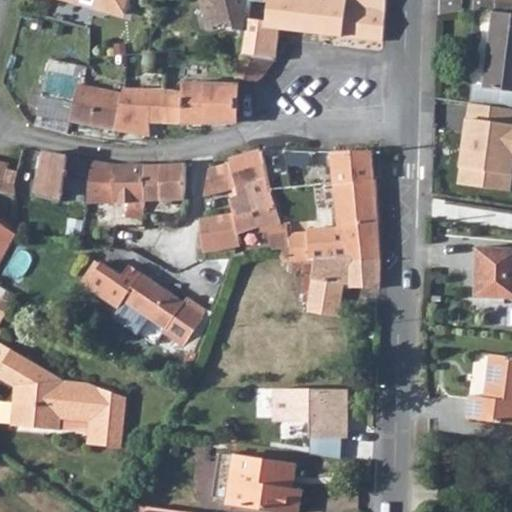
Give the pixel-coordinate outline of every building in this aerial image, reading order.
[(77,0),(80,0),(79,0),(94,0),(93,8),(125,17),(129,0),(77,0)] [(198,0),(201,10),(225,25),(230,24),(233,32),(247,32),(251,4),(251,0),(198,0)] [(251,0),(251,4),(247,32),(243,56),(274,61),(277,38),(278,34),(279,29),(328,35),(381,42),(384,0),(251,0)] [(206,30),(225,25),(201,10),(206,30)] [(511,14),(493,12),(484,88),(511,92),(511,14)] [(274,61),(243,56),(235,79),(242,80),(254,82),(272,68),(274,61)] [(36,115),(69,121),(75,85),(80,85),(83,67),(47,60),(36,115)] [(85,76),(83,86),(85,87),(119,93),(121,88),(122,86),(122,83),(100,79),(85,76)] [(75,85),(69,121),(142,135),(150,136),(148,121),(148,120),(144,120),(143,92),(134,91),(135,79),(123,78),(122,83),(122,86),(121,88),(119,93),(85,87),(83,86),(80,85),(75,85)] [(181,93),(180,122),(181,123),(230,124),(234,124),(236,86),(181,84),(181,93)] [(160,92),(143,92),(144,120),(148,120),(148,121),(162,122),(160,92)] [(181,93),(160,92),(162,122),(180,122),(181,93)] [(511,109),(469,104),(456,185),(510,192),(511,176),(511,109)] [(44,152),(36,193),(61,198),(67,157),(53,155),(44,152)] [(266,152),(261,153),(262,156),(264,162),(279,161),(279,164),(296,165),(296,152),(266,152)] [(285,251),(283,251),(281,253),(280,256),(280,259),(282,262),(287,263),(291,263),(315,261),(316,255),(377,265),(375,223),(377,223),(374,180),(372,180),(370,153),(330,152),(337,228),(318,230),(307,231),(307,227),(288,229),(289,250),(285,251)] [(261,233),(269,233),(272,252),(280,251),(283,251),(285,251),(289,250),(288,229),(288,226),(279,227),(278,221),(279,220),(277,212),(271,192),(271,189),(266,166),(264,162),(262,156),(261,153),(227,162),(229,166),(208,172),(203,197),(235,190),(237,199),(231,200),(232,215),(234,215),(237,234),(252,229),(258,227),(261,233)] [(67,157),(61,198),(85,202),(87,176),(89,162),(67,157)] [(87,176),(85,202),(90,203),(115,202),(114,186),(113,165),(91,161),(90,162),(89,162),(87,176)] [(0,164),(0,184),(13,188),(17,170),(7,168),(7,166),(0,164)] [(144,202),(143,210),(144,212),(154,213),(157,205),(159,200),(183,199),(183,195),(184,194),(184,164),(143,166),(144,202)] [(130,166),(113,165),(114,186),(115,202),(129,202),(144,202),(143,166),(130,166)] [(144,202),(129,202),(128,205),(126,218),(141,220),(143,210),(144,202)] [(232,215),(199,220),(202,253),(234,247),(239,246),(237,234),(234,215),(232,215)] [(0,220),(0,266),(20,234),(0,220)] [(511,251),(476,250),(474,299),(511,299),(511,251)] [(316,255),(315,261),(308,313),(337,317),(342,284),(350,285),(350,289),(378,290),(379,265),(377,265),(316,255)] [(117,277),(102,266),(86,287),(116,309),(110,317),(135,336),(147,319),(162,331),(160,334),(181,349),(199,325),(204,310),(186,297),(180,305),(125,266),(117,277)] [(85,383),(61,384),(0,348),(0,382),(12,389),(11,405),(15,406),(14,429),(57,432),(59,414),(94,417),(91,446),(119,449),(123,397),(85,383)] [(466,395),(464,407),(511,412),(511,356),(489,354),(483,397),(473,396),(466,395)] [(350,441),(347,390),(265,388),(267,423),(303,426),(304,442),(350,441)] [(511,412),(464,407),(463,417),(511,424),(511,412)] [(232,479),(229,501),(282,509),(298,511),(301,490),(292,488),(295,465),(235,456),(232,479)]
